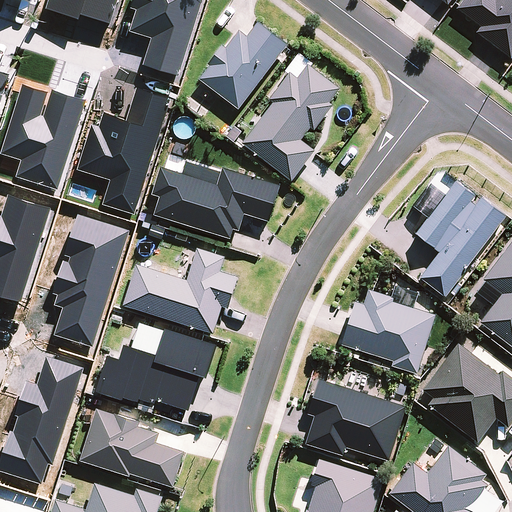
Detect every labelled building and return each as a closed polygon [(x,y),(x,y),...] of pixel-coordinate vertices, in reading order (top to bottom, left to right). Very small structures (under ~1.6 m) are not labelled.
[(511,0),(463,0),(459,5),(486,25),(481,30),(511,53),(511,0)] [(287,41),(260,20),(248,36),(237,27),(200,74),(238,104),(287,41)] [(311,122),(315,125),(333,101),(330,98),(341,83),(310,61),(299,77),(289,70),(270,95),(274,98),(244,139),(293,175),(315,146),(301,136),(311,122)] [(282,183),(225,165),(220,182),(164,164),(156,188),(163,191),(157,210),(237,236),(246,208),(271,216),(282,183)] [(505,210),(457,177),(419,230),(442,246),(422,274),(447,292),(505,210)] [(511,239),(486,274),(505,289),(482,319),(511,341),(511,239)] [(224,254),(199,246),(189,277),(139,261),(126,300),(214,327),(222,301),(228,303),(237,274),(219,268),(224,254)] [(436,311),(361,288),(344,340),(394,356),(393,360),(418,368),(436,311)] [(124,340),(120,354),(109,351),(99,385),(152,401),(155,393),(191,403),(201,369),(208,371),(218,339),(140,316),(132,342),(124,340)] [(499,372),(458,341),(424,386),(438,396),(432,403),(481,440),(497,419),(508,427),(511,421),(511,375),(502,368),(499,372)] [(407,403),(321,376),(311,408),(317,410),(307,442),(344,454),(347,445),(390,458),(407,403)] [(138,418),(99,406),(83,457),(172,484),(184,447),(152,438),(155,429),(136,423),(138,418)] [(481,490),(487,482),(481,477),(485,471),(449,444),(428,471),(415,461),(393,490),(422,511),(479,511),(474,508),(485,492),(481,490)] [(374,511),(384,480),(320,459),(312,485),(316,486),(310,509),(308,509),(307,511),(374,511)] [(155,511),(160,496),(97,477),(89,506),(56,496),(51,511),(155,511)]
